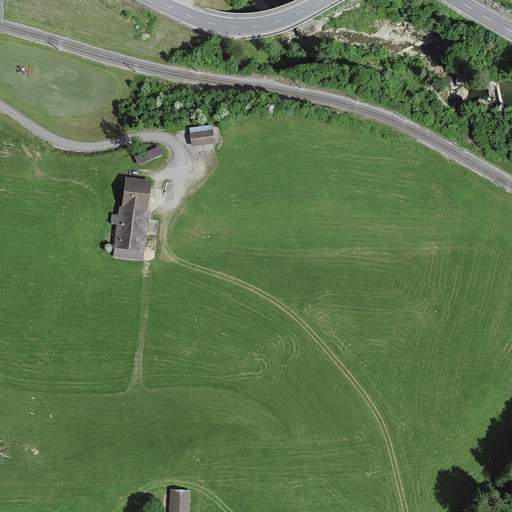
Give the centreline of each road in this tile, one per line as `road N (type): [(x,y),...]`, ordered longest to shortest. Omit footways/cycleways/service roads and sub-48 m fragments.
road 1 (track): [(167,212),(184,169),(179,148),(162,135),(75,146),(0,105)]
road 2 (secondary): [(155,0),(235,27),(282,20),(323,0)]
